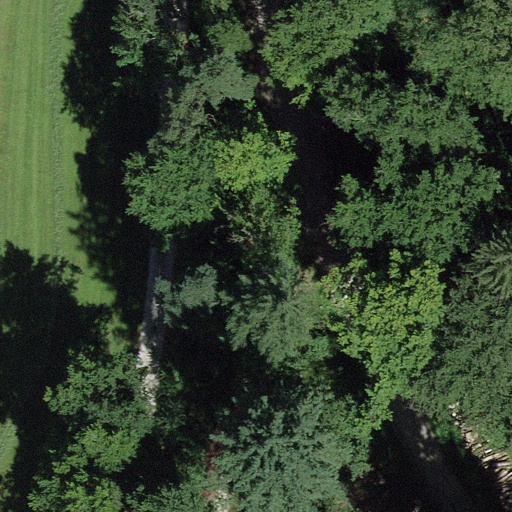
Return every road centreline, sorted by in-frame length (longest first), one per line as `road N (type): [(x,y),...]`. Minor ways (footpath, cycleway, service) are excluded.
road 1 (track): [(467,511),(435,472),(286,170),(274,0)]
road 2 (track): [(135,511),(168,0)]
